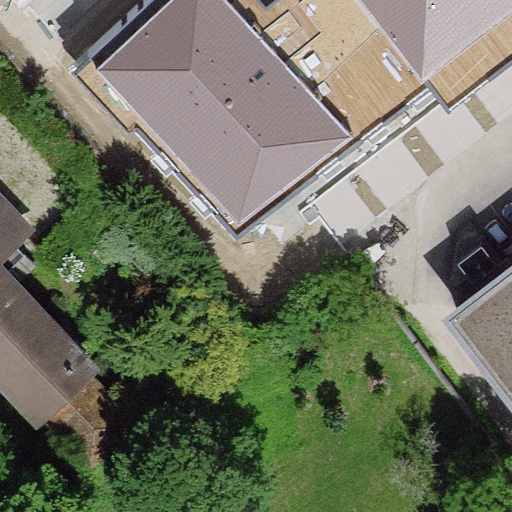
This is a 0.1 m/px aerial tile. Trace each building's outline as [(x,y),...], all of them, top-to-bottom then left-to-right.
[(511,0),(285,0),(252,27),(227,0),(139,0),(87,50),(104,68),(92,79),(116,105),(128,95),(145,113),(134,125),(155,147),(167,136),(184,155),(173,166),(194,188),(206,178),(222,196),(211,208),(233,231),(313,169),(304,157),(328,139),(337,151),(437,72),(478,41),(495,65),(511,51),(511,0)] [(256,0),(227,0),(252,27),(285,0),(263,0),(260,4),(256,0)] [(478,41),(437,72),(457,96),(495,65),(478,41)] [(104,68),(87,50),(66,69),(83,88),(92,79),(104,68)] [(128,95),(116,105),(110,112),(125,131),(134,125),(145,113),(128,95)] [(167,136),(155,147),(145,157),(163,175),(173,166),(184,155),(167,136)] [(304,157),(313,169),(324,181),(347,163),(337,151),(328,139),(304,157)] [(206,178),(194,188),(183,199),(201,217),(211,208),(222,196),(206,178)] [(0,359),(41,402),(84,364),(0,273),(0,252),(27,227),(26,223),(0,197),(0,359)] [(511,271),(459,313),(511,380),(511,271)] [(84,364),(41,402),(76,441),(119,403),(84,364)] [(141,426),(119,403),(76,441),(97,462),(141,426)]
